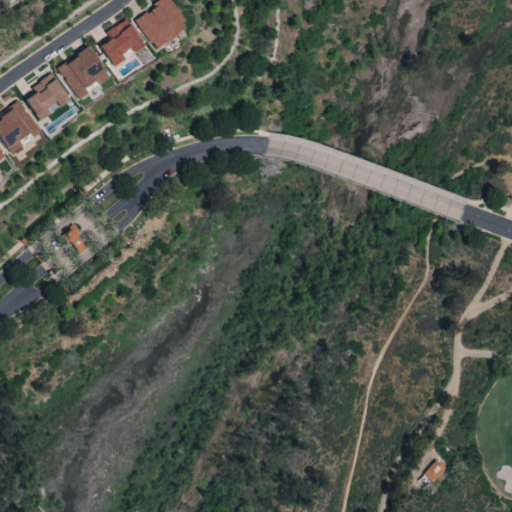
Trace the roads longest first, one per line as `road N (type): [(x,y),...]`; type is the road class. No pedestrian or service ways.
road 1 (tertiary): [(457,211),(262,146)]
road 2 (residential): [(0,83),(116,0)]
road 3 (tertiary): [(95,197),(0,275)]
road 4 (tertiary): [(262,146),(201,153),(145,173)]
